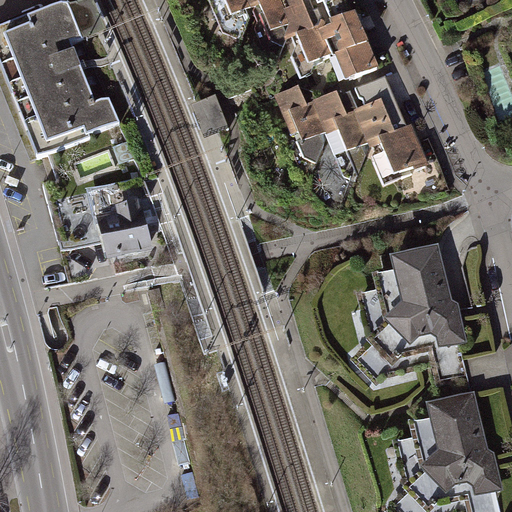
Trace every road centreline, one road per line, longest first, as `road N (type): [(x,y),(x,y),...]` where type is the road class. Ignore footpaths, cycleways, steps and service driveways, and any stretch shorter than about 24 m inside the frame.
road 1 (residential): [(398,0),(485,193),(511,302)]
road 2 (primary): [(49,511),(0,277)]
